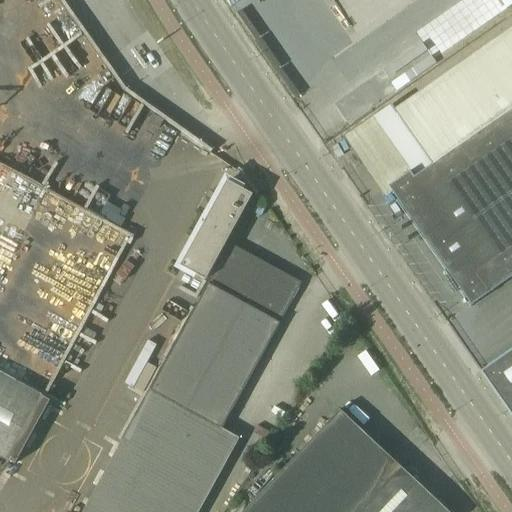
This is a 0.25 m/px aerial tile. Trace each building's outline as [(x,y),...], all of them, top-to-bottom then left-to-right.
[(511,19),(390,105),(432,166),(414,179),(410,172),(389,187),(471,306),(511,277),(511,19)] [(153,115),(149,123),(159,129),(164,120),(153,115)] [(196,244),(181,271),(192,277),(206,285),(253,200),(228,186),(196,244)] [(227,250),(207,285),(257,313),(238,348),(260,360),(281,321),(298,289),(227,250)] [(257,313),(207,285),(149,391),(83,511),(198,511),(238,440),(220,431),(260,360),(238,348),(257,313)] [(511,350),(481,372),(511,416),(511,350)] [(45,398),(0,373),(0,457),(9,463),(45,398)] [(448,511),(339,410),(244,511),(448,511)]
